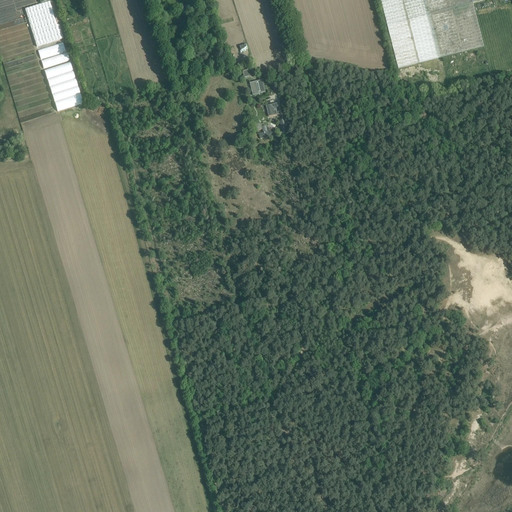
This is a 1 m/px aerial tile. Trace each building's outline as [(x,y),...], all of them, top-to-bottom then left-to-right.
[(380,0),(398,69),(440,58),(426,0),(380,0)] [(426,0),(441,58),(484,47),(473,3),(472,0),(426,0)] [(50,2),(25,10),(37,47),(61,39),(50,2)] [(63,42),(38,50),(41,59),(66,52),(63,42)] [(67,53),(41,61),(44,69),(69,61),(67,53)] [(252,61),(232,67),(234,71),(253,65),(252,61)] [(70,62),(44,71),(57,112),(83,103),(70,62)] [(244,71),(243,72),(244,78),(254,76),(253,69),(251,70),(244,71)] [(256,82),(250,83),(250,84),(253,95),(253,96),(259,94),(261,94),(266,92),(265,92),(262,81),(263,80),(262,80),(257,81),(256,82)] [(276,104),(266,106),(269,117),(278,114),(280,114),(279,112),(278,107),(276,107),(276,104)] [(263,132),(259,133),(260,139),(270,137),(270,138),(275,137),(275,134),(274,131),(269,132),(269,131),(268,131),(263,132)]
